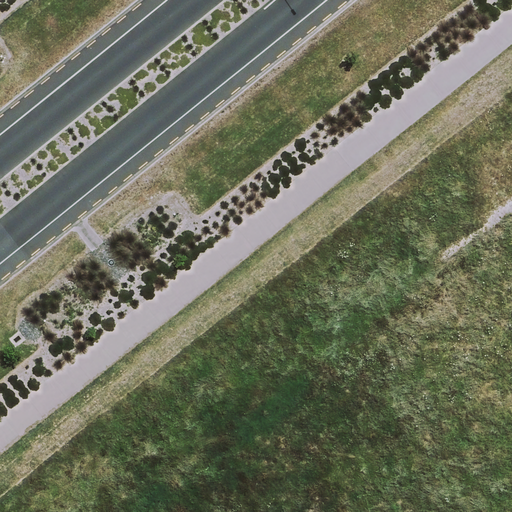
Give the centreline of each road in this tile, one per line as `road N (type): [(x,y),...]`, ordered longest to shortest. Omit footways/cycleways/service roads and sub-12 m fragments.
road 1 (secondary): [(305,0),(0,243)]
road 2 (secondary): [(0,160),(199,0)]
